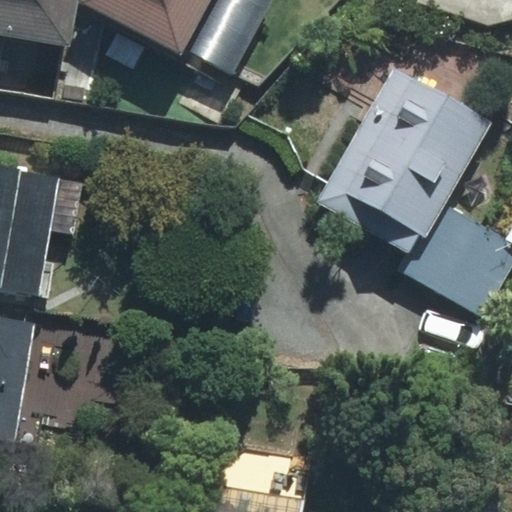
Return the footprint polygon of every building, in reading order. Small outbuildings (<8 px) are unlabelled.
[(71,0),(0,0),(0,52),(60,64),(71,0)] [(217,0),(83,0),(72,22),(179,76),(217,0)] [(479,131),(387,76),(308,210),(400,264),(479,131)] [(76,182),(0,170),(0,304),(35,310),(46,240),(67,243),(76,182)] [(511,229),(495,257),(511,267),(511,229)] [(131,350),(69,348),(67,432),(129,434),(131,350)]
